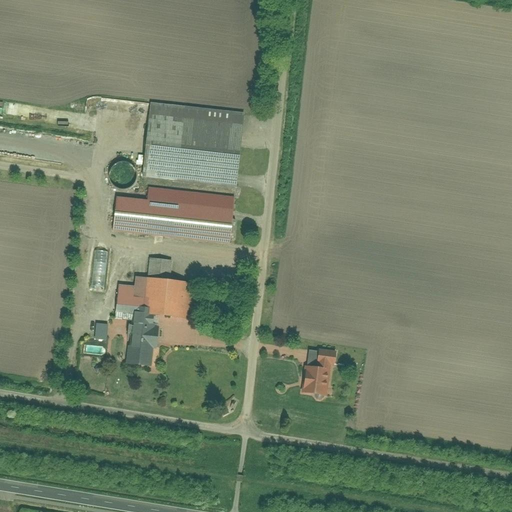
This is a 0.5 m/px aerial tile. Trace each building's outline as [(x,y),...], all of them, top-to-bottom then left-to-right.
[(151,105),(144,178),(235,188),(243,115),(151,105)] [(123,193),(140,177),(123,160),(107,176),(123,193)] [(115,197),(111,232),(228,245),(232,211),(115,197)] [(92,287),(105,288),(108,252),(96,251),(92,287)] [(146,280),(169,282),(171,262),(148,260),(146,280)] [(143,317),(182,321),(185,285),(146,282),(143,317)] [(115,286),(113,315),(142,317),(144,289),(115,286)] [(212,319),(220,319),(220,308),(212,308),(212,319)] [(156,319),(131,318),(128,367),(153,369),(156,319)] [(108,339),(108,324),(96,324),(96,339),(108,339)] [(318,352),(316,365),(334,368),(336,354),(318,352)] [(304,368),(301,395),(324,399),(327,371),(304,368)]
